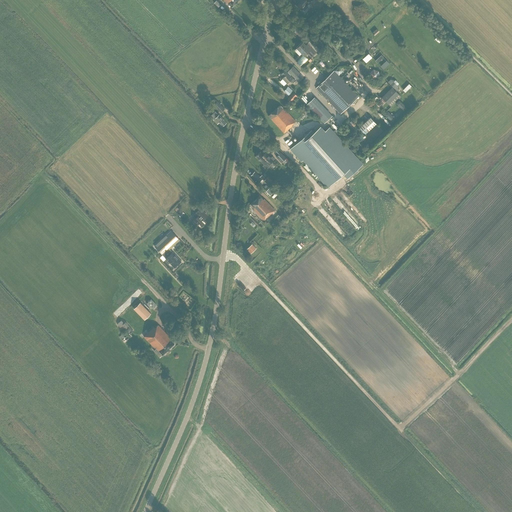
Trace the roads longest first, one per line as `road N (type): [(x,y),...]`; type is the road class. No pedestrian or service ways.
road 1 (tertiary): [(145,511),(208,350),(237,154),(273,0)]
road 2 (track): [(208,350),(191,341),(182,320),(46,178),(0,224)]
